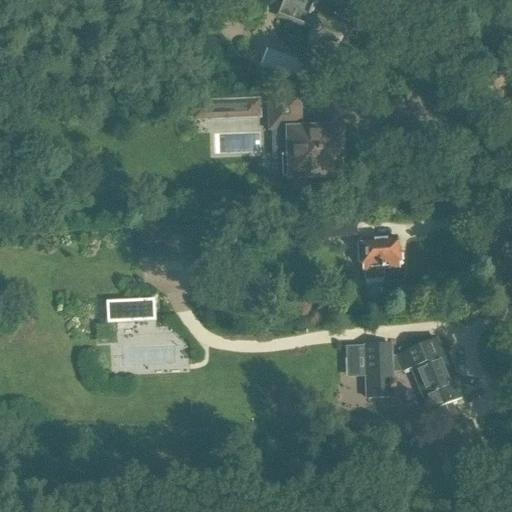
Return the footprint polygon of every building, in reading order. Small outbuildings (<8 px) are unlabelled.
[(310,15),(315,0),(281,0),(280,4),(296,10),(291,23),(304,28),(304,26),(309,28),(306,36),(309,40),(307,45),(308,46),(305,55),(321,61),(325,53),(340,59),(342,55),(345,54),(348,47),(346,44),(351,30),(318,18),(317,19),(308,16),(309,14),(310,15)] [(260,100),(244,101),(245,121),(261,120),(260,100)] [(244,101),(207,102),(207,122),(245,121),(244,101)] [(297,132),(296,101),(269,102),(271,129),(288,128),(289,157),(280,157),(281,179),(336,177),(335,158),(340,157),(338,131),(297,132)] [(351,244),(351,224),(331,224),(331,237),(339,237),(339,244),(351,244)] [(196,257),(194,229),(140,233),(142,261),(196,257)] [(383,282),(382,272),(398,270),(395,239),(360,242),(360,244),(357,245),(358,265),(362,267),(363,273),(364,273),(365,283),(383,282)] [(148,322),(148,310),(153,309),(153,301),(114,303),(115,323),(148,322)] [(355,320),(355,329),(367,329),(367,320),(355,320)] [(403,354),(395,358),(396,359),(400,370),(401,371),(402,374),(410,371),(428,414),(427,415),(423,416),(423,417),(428,428),(455,416),(451,405),(461,401),(442,356),(436,341),(425,345),(403,354)] [(394,400),(392,345),(363,346),(364,401),(394,400)] [(309,426),(326,426),(326,417),(309,417),(309,426)] [(449,474),(442,474),(442,506),(464,506),(465,508),(500,494),(478,441),(442,456),(449,474)]
